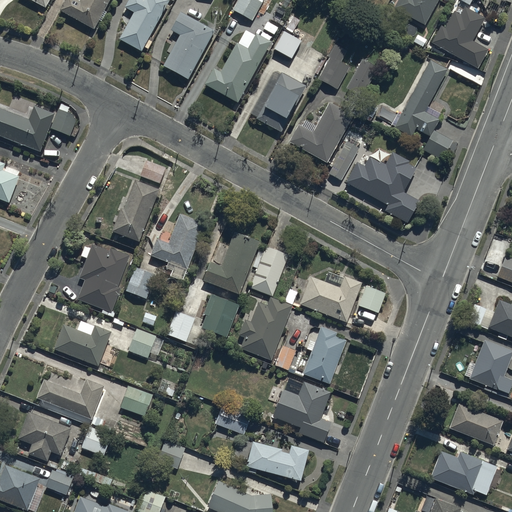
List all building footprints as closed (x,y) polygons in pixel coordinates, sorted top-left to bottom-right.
[(64,0),(58,12),(93,30),(108,0),(80,0),(79,2),(76,0),(64,0)] [(119,41),(140,53),(169,0),(129,0),(126,7),(135,12),(119,41)] [(239,0),(233,10),(252,21),(263,0),(239,0)] [(398,0),(394,8),(424,25),(439,0),(398,0)] [(432,43),(479,69),(490,50),(473,41),(486,18),(456,1),(432,43)] [(163,66),(188,80),(215,31),(181,12),(170,31),(179,36),(163,66)] [(292,33),(300,20),(293,16),(285,28),(292,33)] [(274,50),(292,59),(302,41),(285,31),(274,50)] [(204,85),(237,103),(271,40),(256,32),(248,48),(237,42),(220,72),(213,68),(204,85)] [(337,45),(319,81),(337,90),(350,66),(341,61),(347,50),(337,45)] [(430,59),(393,128),(411,137),(416,128),(431,136),(423,151),(443,161),(454,141),(434,131),(440,120),(425,112),(448,69),(430,59)] [(347,92),(362,99),(378,68),(363,60),(347,92)] [(252,118),(281,133),(307,85),(278,70),(252,118)] [(288,142),(328,164),(355,114),(330,101),(313,132),(298,124),(288,142)] [(0,107),(0,135),(40,151),(54,114),(34,106),(29,119),(0,107)] [(57,112),(51,128),(70,135),(76,119),(57,112)] [(328,174),(341,181),(360,147),(348,139),(328,174)] [(384,210),(408,223),(420,201),(403,192),(419,164),(392,150),(357,160),(345,182),(387,204),(384,210)] [(0,199),(8,203),(18,177),(2,170),(4,164),(0,161),(0,199)] [(139,176),(160,183),(165,168),(144,161),(139,176)] [(113,233),(139,243),(160,189),(134,179),(113,233)] [(149,255),(187,270),(205,223),(180,213),(168,243),(156,238),(149,255)] [(202,282),(237,296),(259,241),(235,231),(221,264),(211,260),(202,282)] [(78,301),(110,313),(131,256),(92,242),(79,277),(85,280),(78,301)] [(250,287),(272,296),(288,255),(267,246),(250,287)] [(511,253),(507,251),(497,277),(511,283),(511,253)] [(134,266),(125,290),(147,299),(156,274),(134,266)] [(311,277),(300,305),(347,322),(362,282),(344,275),(340,288),(311,277)] [(367,286),(359,307),(379,313),(386,293),(367,286)] [(201,328),(227,338),(239,306),(213,296),(201,328)] [(241,350),(271,361),(292,306),(270,297),(267,306),(258,302),(250,322),(244,320),(238,336),(245,338),(241,350)] [(486,326),(511,335),(511,305),(497,299),(486,326)] [(478,326),(485,309),(486,308),(474,303),(466,321),(478,326)] [(167,335),(186,342),(195,318),(176,311),(167,335)] [(63,324),(53,349),(98,367),(112,332),(96,326),(92,336),(63,324)] [(303,374),(329,384),(347,337),(321,327),(303,374)] [(136,329),(128,350),(148,358),(156,337),(136,329)] [(511,350),(484,340),(469,378),(510,393),(511,387),(511,380),(504,377),(511,356),(511,350)] [(288,371),(295,350),(281,345),(274,366),(288,371)] [(43,379),(36,397),(91,419),(104,386),(86,379),(80,394),(43,379)] [(298,433),(324,443),(332,423),(321,418),(331,393),(303,382),(298,396),(282,389),(271,417),(300,429),(298,433)] [(127,387),(120,407),(145,417),(153,396),(127,387)] [(458,404),(449,426),(494,444),(503,422),(458,404)] [(215,424),(244,435),(250,419),(221,408),(215,424)] [(71,428),(28,411),(17,439),(31,445),(27,455),(47,462),(51,453),(59,457),(71,428)] [(111,436),(89,428),(81,447),(103,456),(111,436)] [(165,441),(156,462),(177,470),(185,449),(165,441)] [(246,467),(301,481),(309,451),(290,446),(289,451),(252,442),(246,467)] [(429,478),(480,499),(492,469),(441,448),(429,478)] [(0,500),(28,511),(40,479),(6,467),(0,481),(0,500)] [(52,471),(46,487),(66,495),(72,479),(52,471)] [(122,493),(125,485),(98,472),(94,481),(122,493)] [(219,480),(207,506),(219,511),(272,511),(271,494),(251,496),(219,480)] [(140,511),(158,511),(165,496),(145,488),(136,510),(140,511)] [(129,511),(82,494),(75,511),(129,511)] [(415,511),(459,511),(461,508),(436,500),(431,511),(424,511),(417,510),(415,511)]
